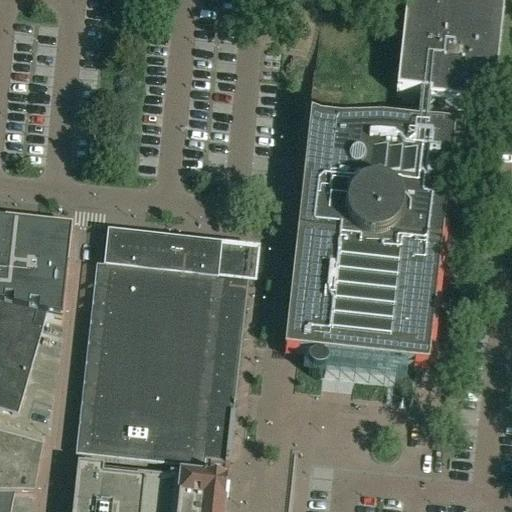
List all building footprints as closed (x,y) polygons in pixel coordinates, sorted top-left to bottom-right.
[(484,107),(487,104),(491,100),(493,96),(494,92),(503,0),(407,0),(405,5),(405,9),(395,100),(420,103),(417,132),(366,126),(310,120),(283,359),(427,375),(454,136),(427,133),(430,109),(466,112),(470,112),(475,112),(478,110),(484,107)] [(0,307),(46,318),(62,321),(71,231),(0,223),(0,307)] [(252,254),(107,237),(104,263),(106,263),(85,455),(209,468),(209,470),(229,472),(234,420),(233,420),(252,254)] [(0,307),(0,409),(18,415),(46,318),(0,307)] [(0,498),(5,498),(13,499),(33,499),(42,453),(0,440),(0,498)] [(219,511),(220,488),(77,472),(72,511),(219,511)] [(0,498),(0,511),(10,511),(13,499),(5,498),(0,498)]
